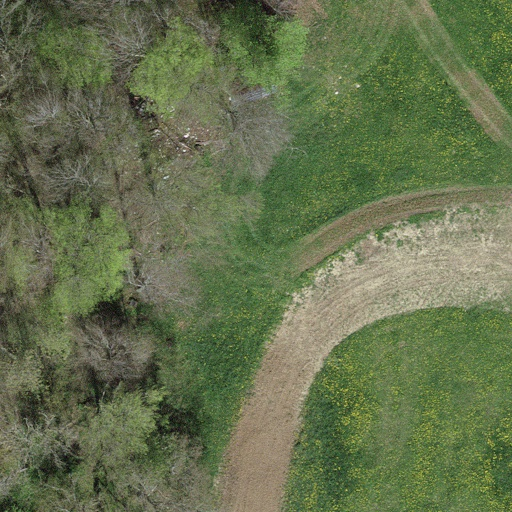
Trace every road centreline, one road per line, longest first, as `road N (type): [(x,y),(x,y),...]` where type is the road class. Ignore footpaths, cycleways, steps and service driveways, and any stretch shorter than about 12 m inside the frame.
road 1 (motorway): [(153,511),(511,225)]
road 2 (motorway): [(229,0),(0,179)]
